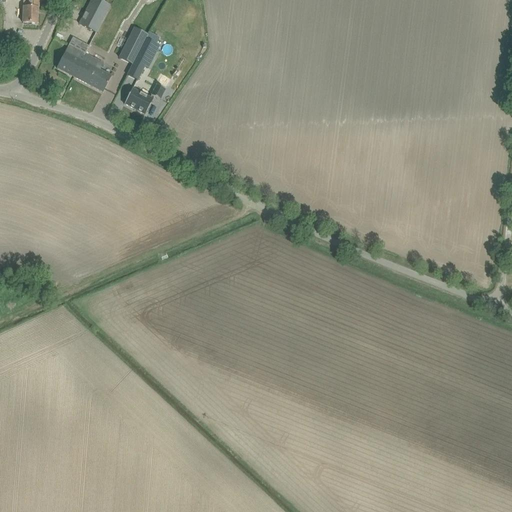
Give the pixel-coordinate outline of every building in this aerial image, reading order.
[(0,0),(0,1),(0,0),(23,0),(23,7),(22,24),(37,24),(37,8),(37,0),(0,0)] [(98,0),(91,0),(79,23),(96,32),(110,6),(98,0)] [(134,28),(119,58),(132,65),(139,51),(146,39),(148,35),(134,28)] [(149,33),(148,35),(146,39),(156,44),(159,37),(149,33)] [(132,65),(127,76),(137,81),(144,67),(148,69),(148,68),(141,64),(146,54),(153,58),(160,46),(156,44),(146,39),(139,51),(132,65)] [(103,64),(77,51),(68,46),(56,69),(102,93),(111,77),(99,71),(103,64)] [(150,98),(132,89),(124,105),(145,115),(153,100),(154,97),(159,100),(165,90),(157,85),(150,98)]
